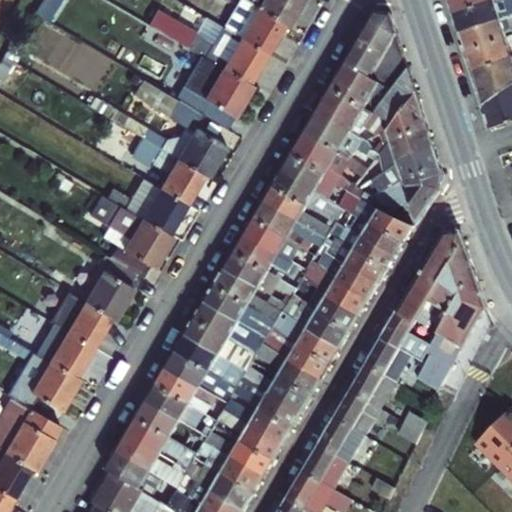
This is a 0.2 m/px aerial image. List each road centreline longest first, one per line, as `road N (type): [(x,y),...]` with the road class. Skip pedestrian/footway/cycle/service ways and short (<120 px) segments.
road 1 (residential): [(52,511),(353,0)]
road 2 (residential): [(261,511),(430,224),(480,197)]
road 3 (residential): [(414,0),(480,197)]
road 4 (residential): [(511,331),(482,369),(411,511)]
